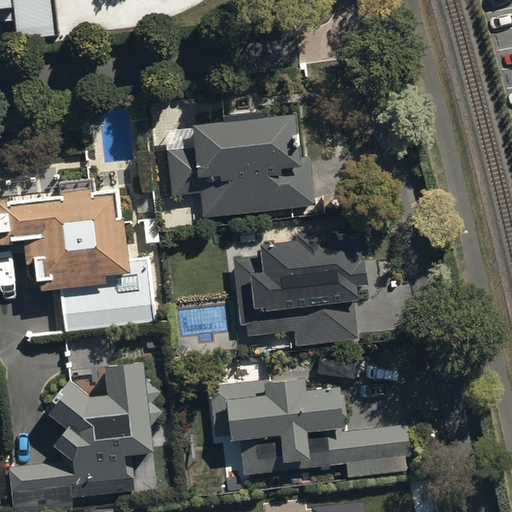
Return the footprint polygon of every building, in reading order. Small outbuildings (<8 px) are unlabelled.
[(0,0),(0,35),(7,35),(9,53),(70,48),(65,0),(0,0)] [(299,118),(167,133),(174,195),(203,191),(206,216),(315,204),(309,158),(303,158),(299,118)] [(65,194),(0,200),(0,226),(2,248),(27,245),(29,267),(43,265),(45,288),(65,286),(69,328),(160,319),(154,260),(131,263),(123,186),(98,188),(97,177),(63,180),(65,194)] [(261,258),(235,261),(243,325),(247,327),(248,335),(294,329),(296,345),(356,338),(352,302),(359,301),(357,287),(365,286),(358,225),(294,233),(294,239),(259,243),(261,258)] [(90,401),(68,382),(43,412),(59,426),(49,437),(73,459),(2,467),(7,509),(75,501),(74,494),(127,487),(125,463),(157,460),(146,363),(109,367),(113,398),(90,401)] [(307,381),(212,390),(217,438),(239,436),(243,481),(419,465),(414,420),(342,426),(338,389),(308,392),(307,381)] [(364,511),(363,501),(311,506),(311,511),(364,511)]
